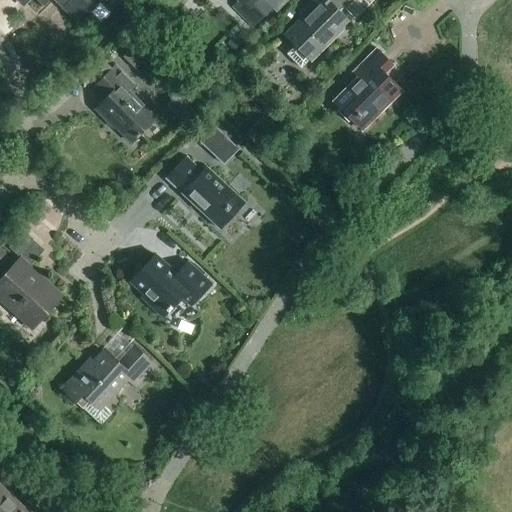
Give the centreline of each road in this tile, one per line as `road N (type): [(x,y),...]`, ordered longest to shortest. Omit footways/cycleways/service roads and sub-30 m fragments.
road 1 (residential): [(27,165),(110,243),(87,275)]
road 2 (residential): [(27,165),(16,79),(0,50)]
